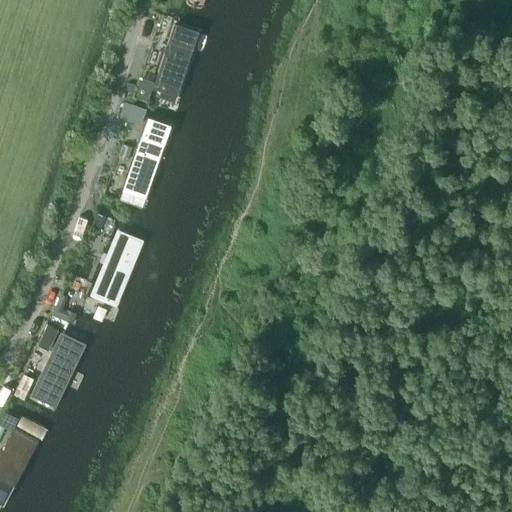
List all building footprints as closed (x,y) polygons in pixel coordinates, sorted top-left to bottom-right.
[(204,10),(206,0),(185,0),(184,4),(204,10)] [(175,21),(151,93),(179,102),(203,30),(175,21)] [(154,81),(140,77),(134,95),(148,100),(154,81)] [(146,109),(133,105),(128,119),(141,124),(146,109)] [(138,194),(167,121),(152,115),(123,188),(138,194)] [(103,319),(142,220),(125,213),(85,312),(103,319)] [(48,324),(37,346),(48,351),(58,330),(48,324)] [(30,395),(57,408),(87,344),(61,331),(30,395)] [(0,458),(0,503),(45,420),(27,410),(0,458)]
